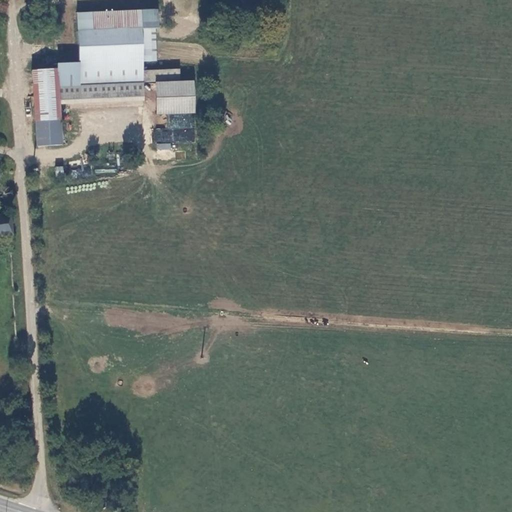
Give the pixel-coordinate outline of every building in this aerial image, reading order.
[(63,67),(53,68),(55,114),(57,114),(57,119),(64,118),(64,99),(147,98),(146,63),(159,63),(159,31),(162,31),(162,12),(82,14),(83,63),(63,63),(63,67)] [(40,119),(57,119),(57,114),(55,114),(53,68),(37,69),(40,119)] [(182,71),(148,71),(148,82),(183,81),(182,71)] [(195,82),(157,83),(157,115),(196,115),(195,82)] [(63,165),(54,167),(57,178),(65,176),(63,165)] [(10,215),(0,215),(0,236),(11,236),(10,215)]
